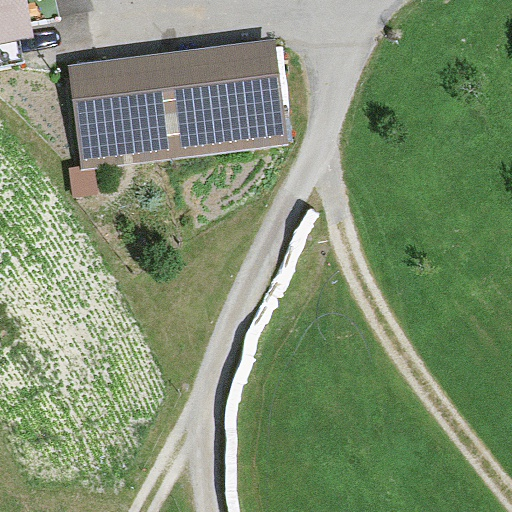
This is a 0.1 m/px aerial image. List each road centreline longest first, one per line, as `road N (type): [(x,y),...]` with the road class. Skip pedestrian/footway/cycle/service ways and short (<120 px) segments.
road 1 (track): [(511,495),(385,330),(343,243),(317,141)]
road 2 (track): [(211,511),(208,389),(317,141)]
road 3 (track): [(317,141),(380,0)]
road 4 (track): [(147,511),(208,389)]
